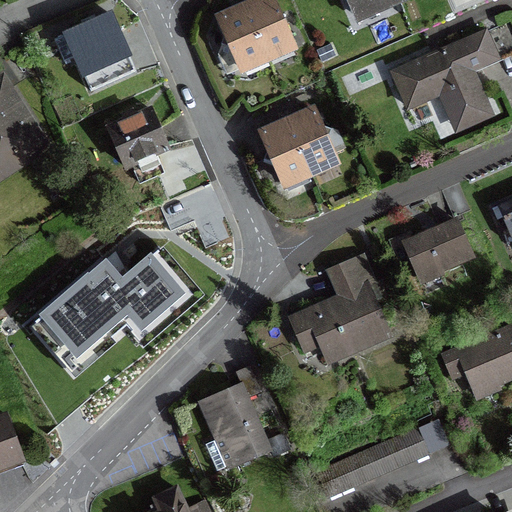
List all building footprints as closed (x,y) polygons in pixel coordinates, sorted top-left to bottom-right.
[(277,15),(270,0),(263,0),(243,9),(266,60),(292,48),(281,23),(283,17),(277,15)] [(394,0),(344,0),(352,16),(377,5),(395,0),(394,0)] [(240,71),(266,60),(243,9),(218,20),(216,26),(222,40),(219,46),(230,50),(240,71)] [(82,74),(125,55),(109,18),(65,37),(82,74)] [(458,45),(391,74),(407,109),(450,90),(460,113),(483,102),(470,72),(496,61),(484,33),(458,45)] [(0,174),(42,148),(44,147),(8,91),(0,95),(0,174)] [(123,168),(166,149),(150,112),(107,131),(123,168)] [(319,127),(312,112),(286,124),(309,175),(335,163),(325,142),(330,131),(319,127)] [(283,186),(309,175),(286,124),(260,135),(267,150),(262,161),(273,165),(283,186)] [(511,200),(496,208),(511,245),(511,200)] [(471,257),(456,223),(437,231),(436,229),(412,240),(413,242),(403,246),(419,284),(441,275),(440,271),(471,257)] [(106,261),(36,321),(77,368),(128,325),(133,331),(188,284),(159,251),(123,281),(117,274),(106,261)] [(362,256),(332,268),(344,297),(291,320),(299,340),(314,333),(327,363),(351,352),(348,347),(386,331),(367,289),(375,286),(362,256)] [(496,384),(511,377),(511,331),(511,329),(442,358),(450,378),(464,372),(471,388),(493,379),(496,384)] [(233,467),(268,452),(246,400),(259,394),(248,368),(234,374),(240,386),(199,404),(214,439),(213,440),(214,442),(205,446),(216,472),(232,465),(233,467)] [(0,467),(21,460),(5,418),(0,419),(0,467)] [(427,455),(416,430),(316,473),(327,498),(427,455)] [(280,436),(267,442),(273,455),(286,450),(280,436)] [(208,511),(204,503),(185,511),(174,490),(154,500),(156,505),(149,508),(151,511),(208,511)]
